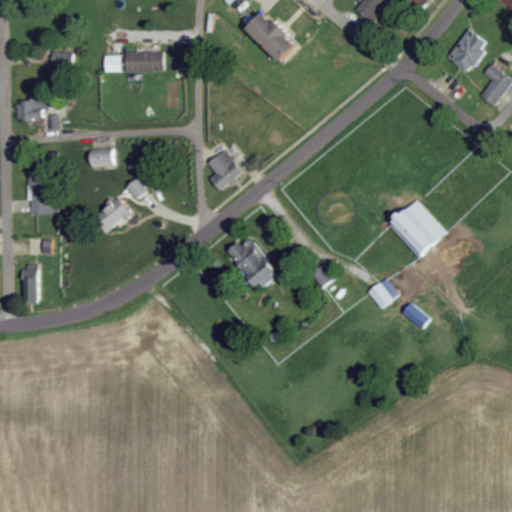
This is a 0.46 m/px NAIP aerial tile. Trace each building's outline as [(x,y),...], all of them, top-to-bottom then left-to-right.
[(366,0),(360,8),(377,22),(395,0),(408,10),(416,1),(423,6),(428,0),(366,0)] [(284,62),(302,45),(270,11),(252,27),(284,62)] [(494,43),(473,28),(453,58),(473,72),(494,43)] [(129,52),(130,72),(168,71),(167,52),(129,52)] [(108,55),(109,73),(125,72),(124,54),(108,55)] [(484,94),(497,105),(511,87),(511,76),(496,63),(488,73),(496,80),(484,94)] [(20,101),(21,122),(47,121),(47,109),(53,109),(52,100),(20,101)] [(212,162),(220,174),(214,177),(222,189),(246,174),(231,150),(212,162)] [(95,167),(118,167),(117,152),(95,152),(95,167)] [(35,214),(55,213),(55,169),(31,169),(32,201),(35,201),(35,214)] [(151,190),(141,178),(131,187),(141,199),(151,190)] [(112,234),(136,212),(123,197),(109,210),(114,216),(104,225),(112,234)] [(451,232),(420,200),(394,225),(424,258),(451,232)] [(246,267),(263,289),(282,275),(252,237),(230,255),(242,270),(246,267)] [(41,264),(27,265),(28,301),(42,301),(41,264)] [(339,278),(327,266),(317,276),(329,288),(339,278)] [(372,291),(384,308),(402,296),(391,279),(372,291)] [(435,318),(415,303),(407,313),(427,329),(435,318)]
